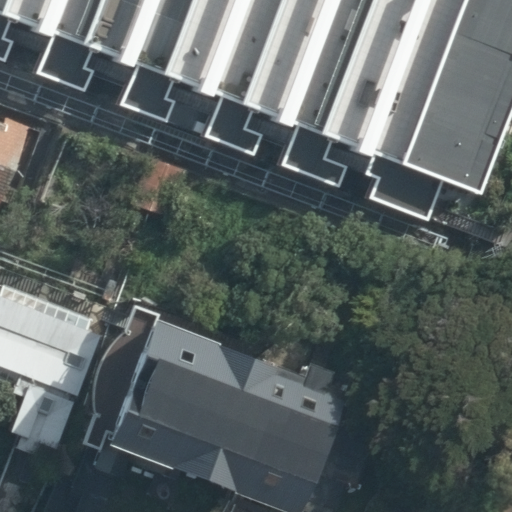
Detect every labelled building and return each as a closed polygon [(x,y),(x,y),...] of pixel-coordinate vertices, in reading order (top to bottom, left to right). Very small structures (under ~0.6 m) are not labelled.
[(357,195),(422,219),(439,174),(474,187),(511,84),(511,0),(0,0),(0,52),(6,55),(14,36),(2,31),(6,20),(42,34),(31,65),(87,85),(97,56),(124,66),(111,100),(167,121),(175,99),(164,95),(170,80),(212,96),(198,132),(247,150),(255,128),(242,123),(249,105),(288,119),(273,160),(335,183),(348,148),(372,157),(357,195)] [(0,104),(0,199),(34,119),(0,104)] [(197,176),(137,150),(112,206),(172,233),(197,176)] [(0,267),(0,421),(61,451),(74,424),(121,325),(0,267)] [(311,511),(362,406),(135,297),(121,325),(74,424),(256,511),(311,511)]
